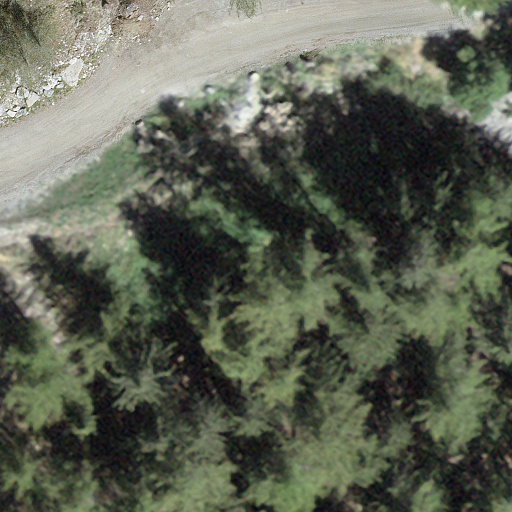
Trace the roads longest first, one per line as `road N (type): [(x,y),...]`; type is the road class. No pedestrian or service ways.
road 1 (track): [(309,0),(207,28),(108,91),(0,179)]
road 2 (track): [(511,4),(478,13),(356,0)]
